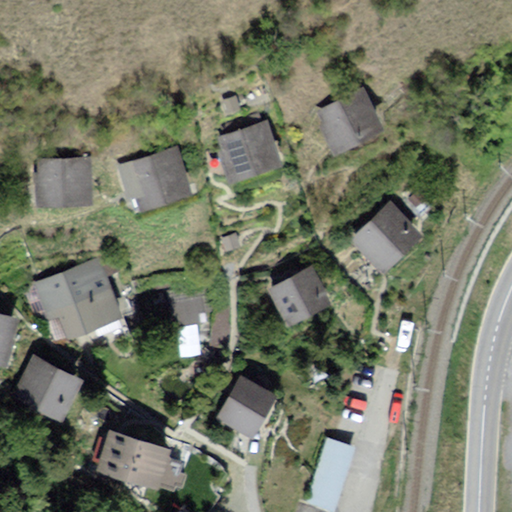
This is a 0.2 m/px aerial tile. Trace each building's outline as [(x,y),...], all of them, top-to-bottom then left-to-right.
[(362,85),(308,109),(328,155),(382,131),(362,85)] [(267,119),(220,134),(234,178),(281,163),(267,119)] [(177,142),(117,160),(132,207),(191,188),(177,142)] [(93,158),(38,157),(37,204),(92,205),(93,158)] [(389,200),(350,239),(381,271),(420,232),(389,200)] [(103,259),(35,283),(54,337),(123,313),(103,259)] [(307,261),(267,284),(289,320),(328,296),(307,261)] [(18,316),(0,311),(0,363),(6,365),(18,316)] [(79,378),(33,352),(11,391),(58,417),(79,378)] [(274,391),(235,372),(212,417),(252,436),(274,391)] [(170,448),(104,428),(92,468),(157,488),(170,448)] [(332,511),(355,445),(323,435),(300,503),(328,511),(332,511)]
